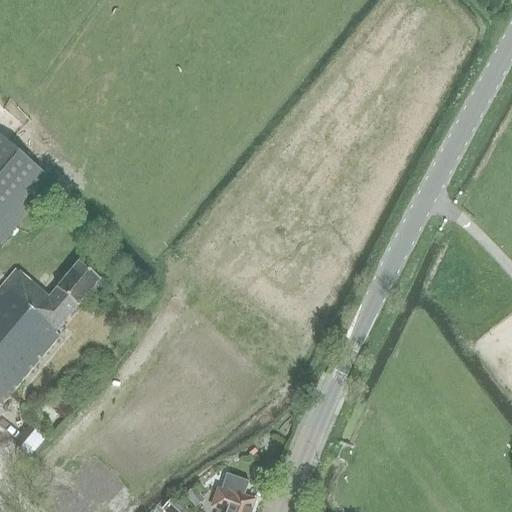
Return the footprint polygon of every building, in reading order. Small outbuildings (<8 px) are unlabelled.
[(0,243),(52,182),(0,138),(0,243)] [(46,297),(14,269),(0,286),(0,406),(59,336),(55,332),(99,280),(78,262),(46,297)] [(32,459),(47,442),(30,426),(14,443),(32,459)] [(223,481),(219,494),(215,493),(211,506),(214,507),(213,510),(217,511),(250,511),(254,500),(243,497),(247,483),(230,477),(223,481)] [(204,501),(194,487),(184,495),(195,508),(204,501)] [(188,511),(173,497),(161,509),(163,511),(188,511)]
